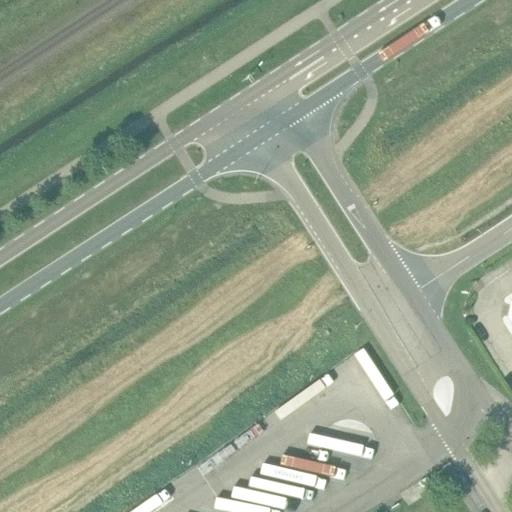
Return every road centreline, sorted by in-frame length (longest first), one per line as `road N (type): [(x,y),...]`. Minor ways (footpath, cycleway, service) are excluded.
road 1 (unclassified): [(257,139),(450,438)]
road 2 (tertiary): [(0,304),(257,139)]
road 3 (tertiary): [(248,98),(0,258)]
road 4 (tertiary): [(290,117),(471,0)]
road 5 (unclassified): [(410,294),(290,117)]
road 6 (tertiary): [(407,0),(248,98)]
road 7 (unclassified): [(338,511),(450,438)]
road 8 (unclassified): [(482,399),(410,294)]
road 9 (unclassified): [(410,294),(511,228)]
